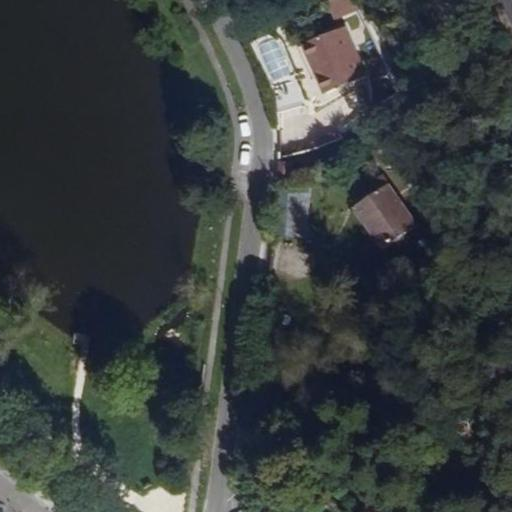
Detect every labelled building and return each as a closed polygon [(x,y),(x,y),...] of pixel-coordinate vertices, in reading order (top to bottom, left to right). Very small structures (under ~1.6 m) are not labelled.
[(357,0),(330,0),(337,17),(360,8),(357,0)] [(302,44),(324,93),(363,76),(341,27),(302,44)] [(264,47),(273,78),(292,73),(283,42),(264,47)] [(273,99),(275,112),(299,106),(294,80),(270,87),(273,99)] [(316,167),(313,158),(289,167),(292,176),(316,167)] [(387,185),(355,208),(384,249),(417,226),(387,185)] [(315,239),(320,203),(298,200),(293,236),(315,239)]
